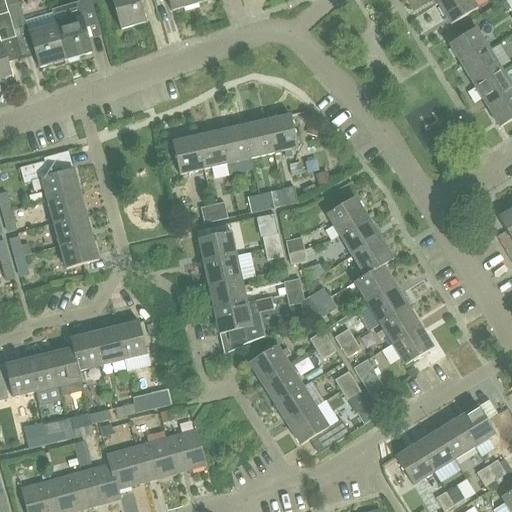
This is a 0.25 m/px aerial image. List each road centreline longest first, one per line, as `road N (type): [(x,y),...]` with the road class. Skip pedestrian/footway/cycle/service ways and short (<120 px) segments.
road 1 (residential): [(0,341),(95,308),(125,264),(83,96)]
road 2 (residential): [(241,503),(372,445),(511,357)]
road 3 (residential): [(293,35),(397,152),(432,207)]
road 4 (residential): [(83,96),(263,31),(293,35)]
road 5 (residential): [(432,207),(511,336)]
